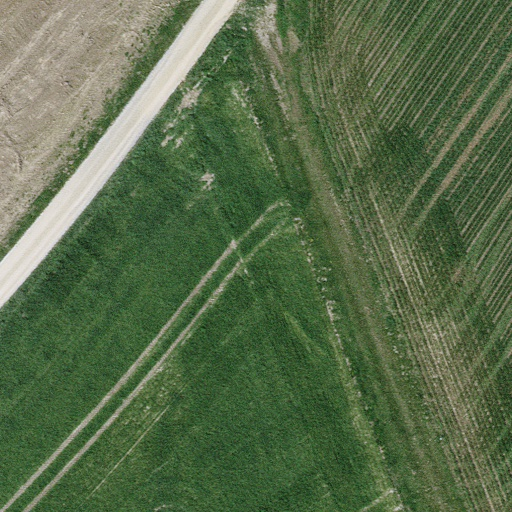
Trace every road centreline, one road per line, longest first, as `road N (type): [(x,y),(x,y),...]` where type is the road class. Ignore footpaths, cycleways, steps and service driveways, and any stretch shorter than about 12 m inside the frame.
road 1 (track): [(440,511),(246,0)]
road 2 (track): [(221,0),(0,283)]
